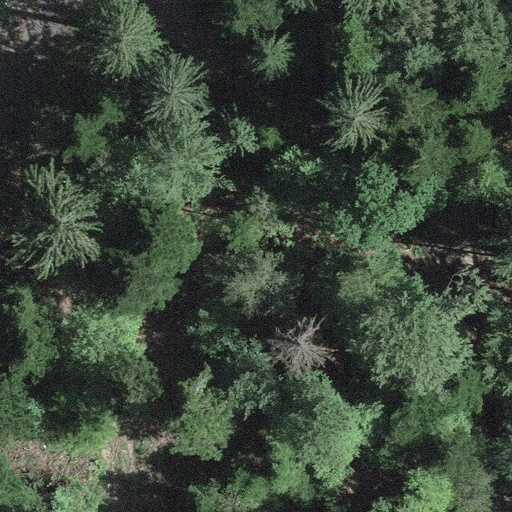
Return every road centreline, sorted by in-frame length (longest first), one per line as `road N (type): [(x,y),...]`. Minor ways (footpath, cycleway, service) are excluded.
road 1 (track): [(511,472),(508,354),(459,245),(415,199),(250,109),(183,49),(151,0)]
road 2 (track): [(0,178),(46,0)]
road 3 (track): [(46,0),(0,176)]
